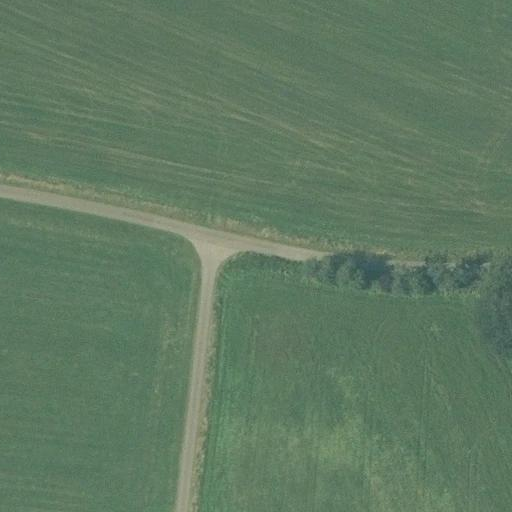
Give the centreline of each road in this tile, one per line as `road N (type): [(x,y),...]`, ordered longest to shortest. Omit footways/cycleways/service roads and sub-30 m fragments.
road 1 (unclassified): [(202,243),(378,270),(511,270)]
road 2 (unclassified): [(173,511),(202,243)]
road 3 (unclassified): [(0,198),(202,243)]
